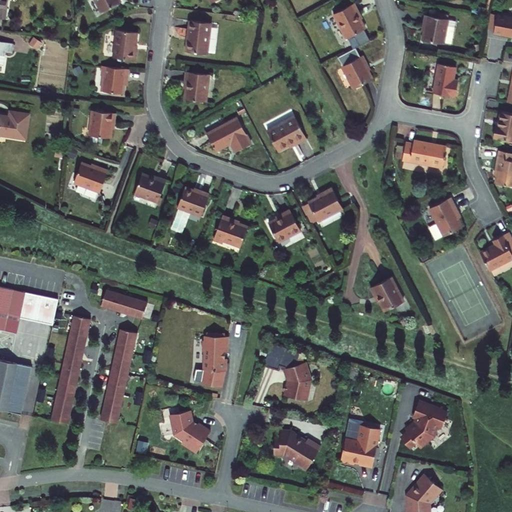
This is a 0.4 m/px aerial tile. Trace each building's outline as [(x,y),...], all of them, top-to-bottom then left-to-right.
[(96,0),(102,11),(121,1),(120,0),(96,0)] [(354,3),(334,14),(347,38),(365,28),(357,12),(359,11),(357,7),(354,3)] [(450,20),(426,15),(425,20),(424,24),(427,25),(424,40),(445,44),(446,43),(453,44),(456,28),(449,27),(450,20)] [(511,17),(498,15),(494,35),(505,37),(511,38),(511,17)] [(207,21),(187,19),(185,34),(184,49),(203,52),(207,21)] [(138,30),(118,28),(115,55),(135,57),(137,44),(138,30)] [(12,38),(0,36),(0,58),(3,59),(4,47),(11,47),(12,38)] [(362,55),(342,66),(355,88),(373,79),(369,72),(365,65),(367,64),(362,55)] [(130,67),(105,64),(103,74),(105,74),(103,89),(124,92),(126,77),(128,77),(129,72),(130,67)] [(456,85),(459,68),(441,64),(436,92),(447,94),(459,97),(461,86),(456,85)] [(206,100),(209,73),(186,71),(185,80),(187,80),(187,89),(186,98),(206,100)] [(8,111),(0,110),(0,130),(24,134),(28,108),(9,105),(8,111)] [(117,112),(94,110),(91,135),(94,135),(93,140),(105,141),(105,136),(113,136),(114,122),(116,122),(117,117),(117,112)] [(511,113),(503,112),(501,119),(500,125),(496,125),(494,136),(511,139),(511,113)] [(296,115),(268,130),(279,150),(296,141),(297,143),(302,140),(308,138),(296,115)] [(251,141),(238,116),(207,132),(212,140),(216,148),(231,141),(236,150),(251,141)] [(414,147),(407,146),(404,163),(443,171),(444,162),(446,163),(448,158),(445,158),(446,152),(431,149),(431,146),(423,144),(415,143),(414,147)] [(511,152),(500,150),(498,158),(497,166),(501,167),(498,182),(511,184),(511,152)] [(100,168),(83,161),(76,180),(101,190),(110,168),(106,166),(101,165),(100,168)] [(159,178),(143,172),(136,191),(159,200),(167,178),(164,177),(160,175),(159,178)] [(342,208),(331,187),(327,189),(323,191),(325,193),(309,201),(310,203),(319,219),(319,220),(342,208)] [(193,190),(185,188),(179,205),(180,206),(192,210),(202,214),(209,193),(201,190),(200,193),(193,190)] [(452,197),(431,208),(439,223),(445,234),(446,235),(464,225),(460,218),(456,211),(459,209),(452,197)] [(319,219),(310,203),(301,207),(310,224),(319,219)] [(192,210),(180,206),(173,226),(184,230),(192,210)] [(282,216),(269,223),(279,241),(301,230),(289,209),(285,212),(281,214),(282,216)] [(227,215),(223,214),(214,238),(222,240),(223,238),(241,245),(248,226),(230,219),(231,217),(227,215)] [(439,223),(431,227),(437,238),(445,234),(439,223)] [(496,243),(481,251),(490,269),(511,258),(511,236),(509,231),(502,235),(494,239),(496,243)] [(383,282),(372,288),(376,294),(379,293),(387,310),(406,301),(393,277),(383,282)] [(11,289),(0,286),(0,310),(6,312),(11,289)] [(0,328),(5,330),(13,289),(11,289),(6,312),(0,310),(0,328)] [(148,303),(107,290),(101,307),(109,309),(110,307),(115,308),(115,311),(129,315),(130,313),(135,315),(135,317),(143,320),(148,303)] [(73,316),(51,419),(60,421),(69,423),(70,415),(68,415),(69,409),(71,409),(75,395),(72,394),(73,388),(76,389),(79,374),(77,374),(78,368),(80,369),(84,354),(81,353),(82,347),(85,348),(88,333),(85,333),(87,327),(89,327),(91,319),(73,316)] [(137,333),(120,329),(118,337),(121,338),(119,344),(117,343),(114,358),(116,358),(115,364),(112,364),(109,379),(112,379),(110,385),(108,384),(105,399),(107,400),(106,405),(104,405),(102,413),(107,414),(105,421),(118,423),(137,333)] [(225,333),(213,333),(213,335),(206,335),(205,334),(205,339),(203,339),(202,350),(204,352),(202,368),(214,369),(225,370),(226,358),(224,358),(225,351),(227,351),(228,336),(225,336),(225,333)] [(268,348),(265,361),(276,363),(279,351),(268,348)] [(0,409),(21,414),(31,366),(0,359),(0,409)] [(298,364),(297,360),(282,365),(289,382),(289,384),(286,384),(285,388),(285,392),(287,392),(287,394),(288,396),(305,399),(307,393),(306,391),(307,389),(309,379),(309,378),(311,378),(308,370),(306,370),(303,362),(298,364)] [(436,405),(419,399),(413,416),(416,417),(414,421),(407,427),(411,431),(405,436),(404,440),(407,444),(410,447),(416,442),(419,445),(422,445),(430,439),(430,437),(432,437),(433,437),(434,436),(434,435),(438,426),(442,427),(447,412),(435,407),(436,405)] [(191,409),(170,414),(175,434),(184,440),(185,444),(191,448),(197,451),(211,430),(199,422),(198,423),(194,420),(191,409)] [(380,429),(361,424),(359,436),(358,440),(346,437),(340,461),(347,463),(354,464),(354,462),(360,463),(359,464),(372,467),(378,441),(380,429)] [(291,430),(280,430),(280,440),(274,440),(274,454),(279,454),(284,454),(299,463),(300,467),(304,469),(307,468),(321,446),(308,438),(306,441),(294,435),(294,432),(291,430)] [(443,489),(424,473),(414,484),(416,486),(408,496),(409,505),(411,507),(409,509),(410,511),(409,511),(429,511),(429,502),(433,496),(437,496),(443,489)]
